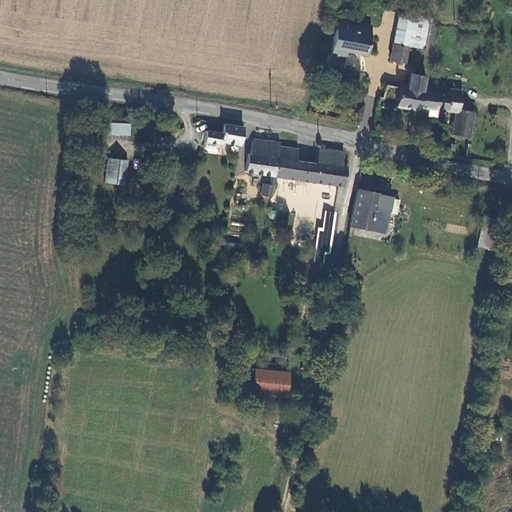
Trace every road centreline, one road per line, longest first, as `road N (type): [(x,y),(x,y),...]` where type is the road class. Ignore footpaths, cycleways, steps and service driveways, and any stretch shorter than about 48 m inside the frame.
road 1 (tertiary): [(359,141),(195,105),(0,77)]
road 2 (track): [(343,218),(282,511)]
road 3 (tertiary): [(511,180),(359,141)]
